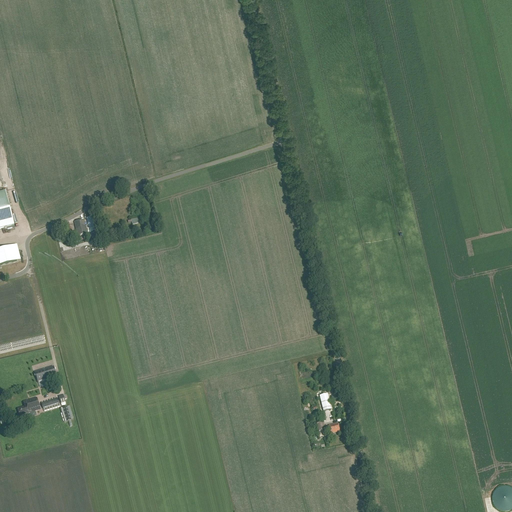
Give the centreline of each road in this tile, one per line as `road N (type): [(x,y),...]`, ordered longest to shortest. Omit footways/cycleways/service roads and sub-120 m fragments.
road 1 (unclassified): [(375,511),(286,140)]
road 2 (unclassified): [(0,280),(26,270),(30,236),(102,200),(286,140)]
road 3 (unclassified): [(286,140),(252,0)]
